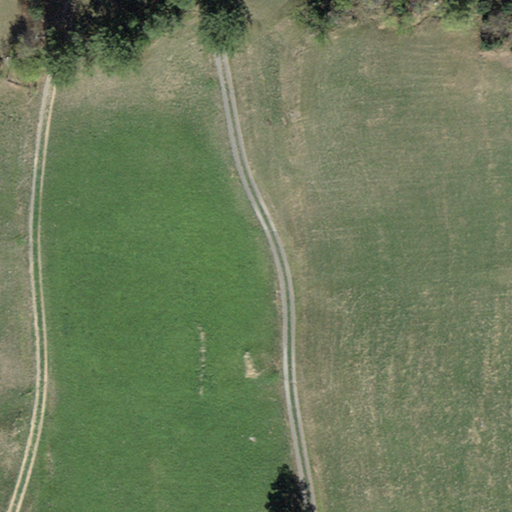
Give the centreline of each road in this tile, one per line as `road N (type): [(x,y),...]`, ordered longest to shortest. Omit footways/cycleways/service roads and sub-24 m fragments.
road 1 (track): [(205,0),(240,174),(282,279),(284,389),(307,511)]
road 2 (track): [(69,0),(44,98),(29,224),(39,347),(28,444),(9,511)]
